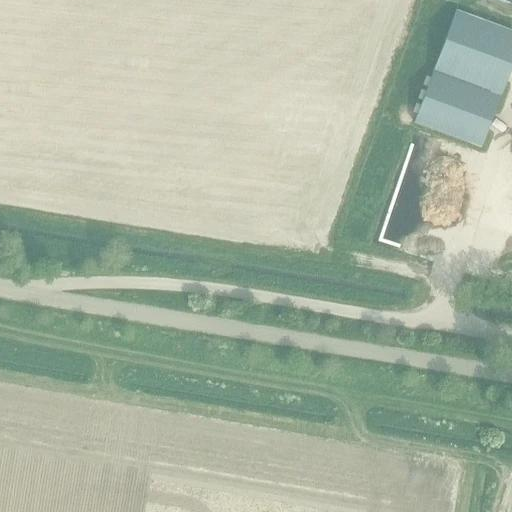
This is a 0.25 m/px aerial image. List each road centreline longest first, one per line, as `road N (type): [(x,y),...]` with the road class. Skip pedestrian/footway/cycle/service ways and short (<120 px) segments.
road 1 (track): [(0,338),(511,431)]
road 2 (unclassified): [(511,376),(6,290)]
road 3 (residential): [(511,335),(211,287),(91,282),(6,290)]
